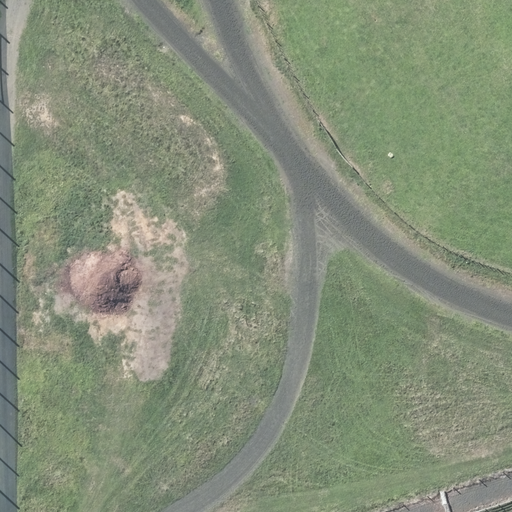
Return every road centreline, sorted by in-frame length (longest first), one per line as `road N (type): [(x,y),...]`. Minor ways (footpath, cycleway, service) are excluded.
road 1 (track): [(25,511),(20,0)]
road 2 (track): [(511,319),(484,314),(320,194),(235,65),(215,0)]
road 3 (track): [(320,194),(310,308),(254,455),(190,511)]
road 4 (track): [(164,0),(278,131)]
